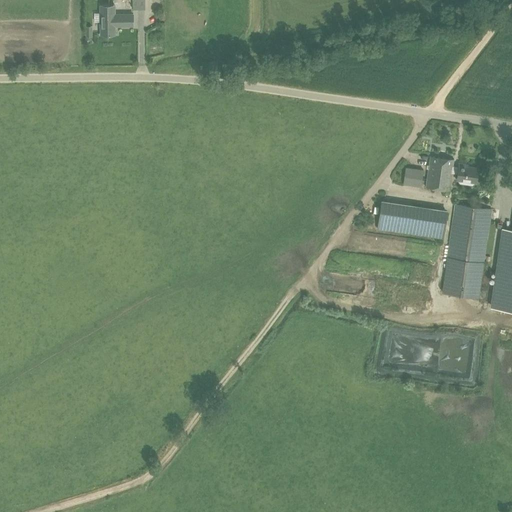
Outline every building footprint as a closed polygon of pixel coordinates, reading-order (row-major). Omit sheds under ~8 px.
[(132,0),(132,8),(145,8),(144,0),(132,0)] [(115,3),(100,4),(101,34),(115,34),(115,26),(133,26),(132,13),(115,13),(115,3)] [(129,61),(129,57),(119,56),(119,52),(109,52),(109,55),(108,61),(129,61)] [(155,73),(166,71),(165,63),(154,65),(155,73)] [(474,183),(474,181),(476,182),(478,168),(467,167),(468,165),(459,164),(459,167),(453,166),(454,159),(430,155),(426,186),(450,189),(452,172),(458,173),(457,179),(465,180),(464,182),(466,184),(472,185),(474,183)] [(403,183),(421,186),(424,169),(405,166),(403,183)] [(377,227),(443,237),(447,210),(381,201),(377,227)] [(442,292),(479,298),(492,208),(455,203),(442,292)] [(358,225),(372,228),(373,221),(360,219),(358,225)] [(492,307),(511,309),(511,228),(504,228),(492,307)]
